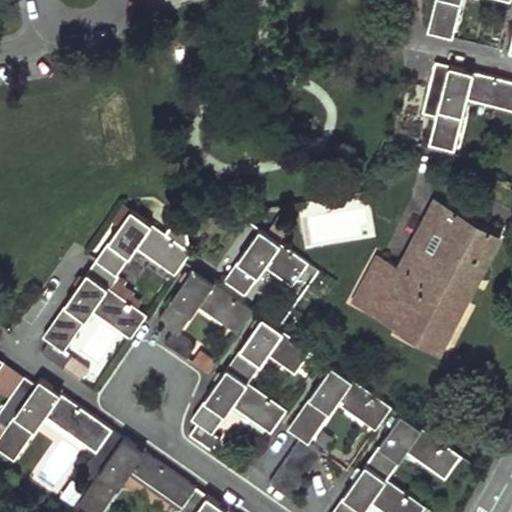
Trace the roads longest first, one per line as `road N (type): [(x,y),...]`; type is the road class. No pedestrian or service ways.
road 1 (residential): [(173,446),(116,401),(136,358),(154,355),(176,371),(180,390),(169,429)]
road 2 (residential): [(511,68),(420,47),(408,0)]
